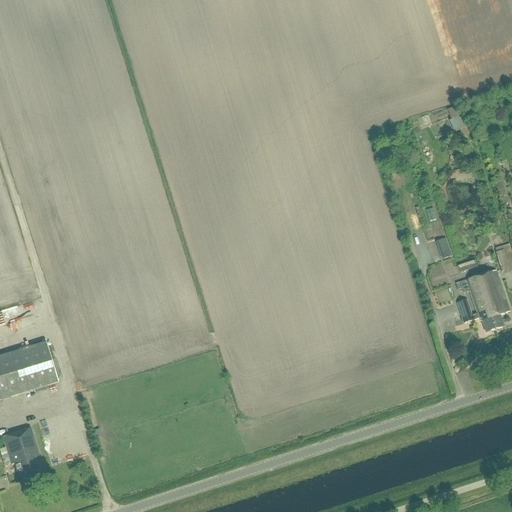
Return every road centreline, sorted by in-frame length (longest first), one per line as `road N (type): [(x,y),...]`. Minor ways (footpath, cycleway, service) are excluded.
road 1 (tertiary): [(122,511),(511,386)]
road 2 (track): [(50,312),(0,146)]
road 3 (unclassified): [(395,511),(511,473)]
